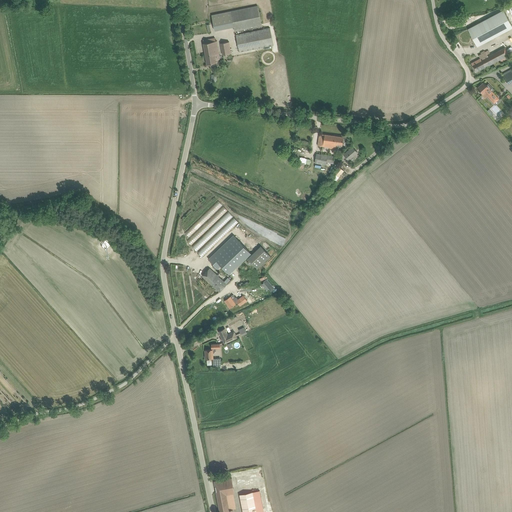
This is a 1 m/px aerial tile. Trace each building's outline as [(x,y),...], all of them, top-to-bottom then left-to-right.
[(257,6),(231,11),(234,26),(235,31),(261,26),(257,6)] [(468,29),(477,46),(511,27),(511,25),(504,10),(468,29)] [(236,35),(239,51),(273,45),(270,28),(236,35)] [(216,62),(214,54),(219,53),(216,38),(203,40),(204,43),(203,43),(207,64),(216,62)] [(231,53),(229,41),(221,43),(223,55),(231,53)] [(471,63),(476,72),(509,55),(505,47),(488,56),(486,52),(479,55),(480,58),(471,63)] [(511,70),(503,75),(508,84),(511,81),(511,70)] [(484,93),(494,103),(499,99),(484,82),(477,88),(483,94),(484,93)] [(332,148),(336,149),(336,144),(343,145),(344,137),(320,134),(318,145),(332,147),(332,148)] [(306,150),(309,151),(311,142),(300,140),(299,147),(307,148),(306,150)] [(344,154),(349,160),(358,152),(353,147),(344,154)] [(317,154),(316,163),(326,165),(327,162),(330,162),(333,163),(334,163),(335,156),(317,154)] [(298,168),(304,169),(304,168),(306,168),(308,158),(301,157),(298,168)] [(323,185),(329,190),(344,171),(338,166),(323,185)] [(216,232),(222,237),(238,222),(233,217),(228,211),(218,201),(200,218),(201,220),(200,222),(203,225),(201,227),(206,232),(203,235),(205,237),(204,238),(206,239),(208,237),(209,238),(216,232)] [(231,237),(206,261),(215,271),(219,267),(227,275),(231,272),(228,269),(232,265),(235,268),(249,254),(243,249),(241,247),(232,237),(231,237)] [(271,256),(261,246),(258,248),(268,259),(271,256)] [(202,276),(220,292),(227,284),(210,268),(202,276)] [(225,301),(230,308),(238,303),(236,300),(237,299),(233,295),(225,301)] [(237,299),(236,300),(238,303),(240,306),(247,300),(243,295),(237,299)] [(239,329),(242,336),(247,333),(244,326),(239,329)] [(237,338),(234,331),(228,334),(225,328),(218,331),(224,344),(237,338)] [(213,351),(216,351),(216,348),(220,348),(220,344),(211,344),(211,348),(212,348),(212,350),(205,350),(206,359),(213,358),(213,351)] [(233,511),(233,509),(229,510),(226,494),(235,493),(232,478),(214,481),(215,486),(216,486),(217,491),(216,491),(219,511),(233,511)] [(240,494),(243,511),(263,511),(260,491),(253,492),(240,494)]
